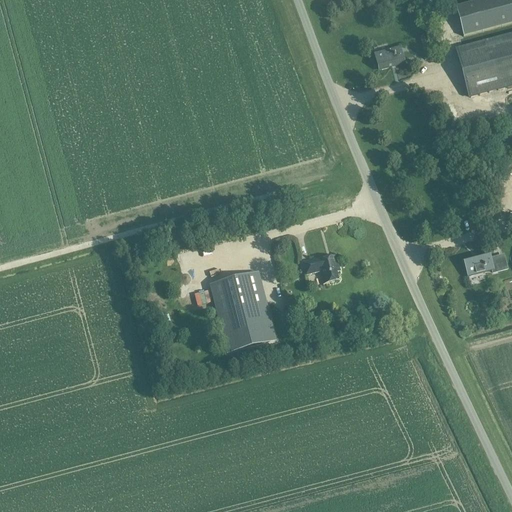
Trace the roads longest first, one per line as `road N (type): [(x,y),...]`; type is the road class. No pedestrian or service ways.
road 1 (unclassified): [(511,494),(400,259),(296,0)]
road 2 (track): [(0,270),(213,213)]
